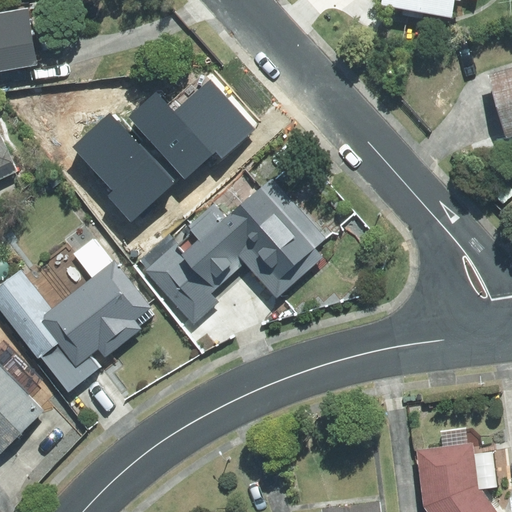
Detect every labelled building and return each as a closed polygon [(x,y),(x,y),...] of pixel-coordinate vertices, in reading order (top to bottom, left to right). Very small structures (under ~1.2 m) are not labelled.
[(381,0),(380,5),(452,18),(454,0),(459,0),(460,0),(381,0)] [(0,68),(39,62),(30,5),(0,9),(0,68)] [(506,133),(511,131),(511,63),(488,71),(506,133)] [(127,116),(183,179),(216,151),(222,159),(257,129),(212,78),(174,111),(157,91),(127,116)] [(60,144),(91,122),(71,95),(40,117),(60,144)] [(104,193),(130,222),(177,179),(114,110),(74,147),(111,187),(104,193)] [(14,159),(0,128),(0,178),(19,169),(14,159)] [(245,265),(276,301),(327,257),(319,248),(330,239),(274,176),(226,217),(215,204),(189,226),(192,229),(191,230),(193,233),(178,245),(169,235),(140,260),(148,269),(146,271),(193,325),(220,302),(212,293),(245,265)] [(511,193),(511,187),(503,178),(490,188),(503,202),(511,193)] [(112,262),(94,239),(76,253),(94,277),(52,308),(21,268),(0,283),(0,305),(67,393),(100,368),(89,354),(104,343),(110,351),(141,328),(140,326),(155,315),(150,309),(152,307),(116,259),(112,262)] [(44,411),(0,366),(0,454),(0,455),(44,411)] [(430,511),(501,511),(480,483),(475,441),(418,448),(424,504),(430,511)] [(321,511),(380,511),(379,500),(321,507),(321,511)]
